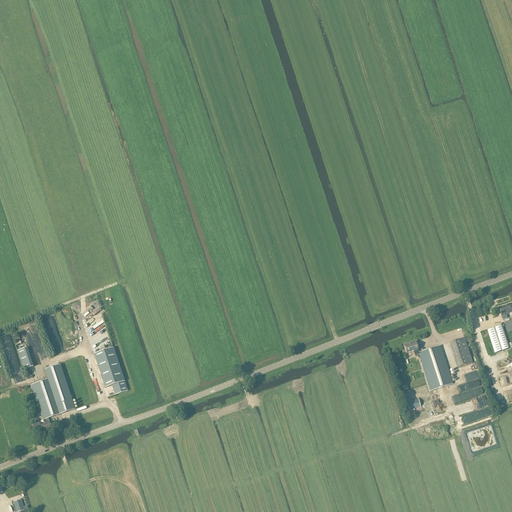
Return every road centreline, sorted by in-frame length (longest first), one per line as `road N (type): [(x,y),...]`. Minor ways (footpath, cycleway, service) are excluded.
road 1 (unclassified): [(0,468),(511,275)]
road 2 (track): [(475,511),(442,407),(456,384)]
